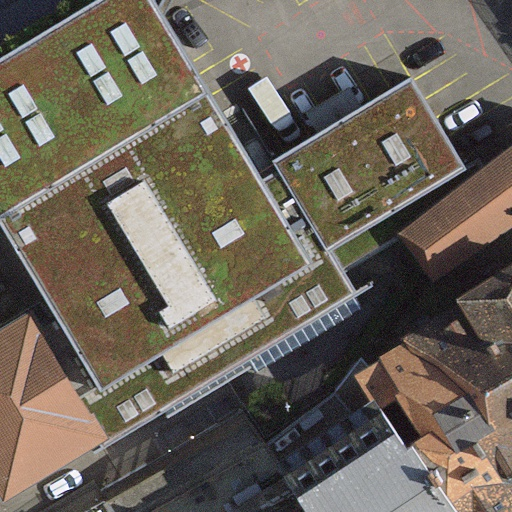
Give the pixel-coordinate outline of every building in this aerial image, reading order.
[(0,252),(31,297),(0,315),(0,482),(2,486),(102,433),(359,282),(329,237),(464,155),(408,67),(275,148),(174,0),(51,0),(0,30),(0,252)] [(0,0),(0,30),(51,0),(0,0)] [(511,132),(398,222),(435,276),(511,218),(511,132)] [(388,406),(463,511),(511,511),(511,464),(511,236),(456,273),(462,281),(347,358),(388,406)] [(304,482),(322,511),(463,511),(388,406),(320,451),(296,466),(304,482)] [(322,511),(304,482),(250,511),(322,511)]
